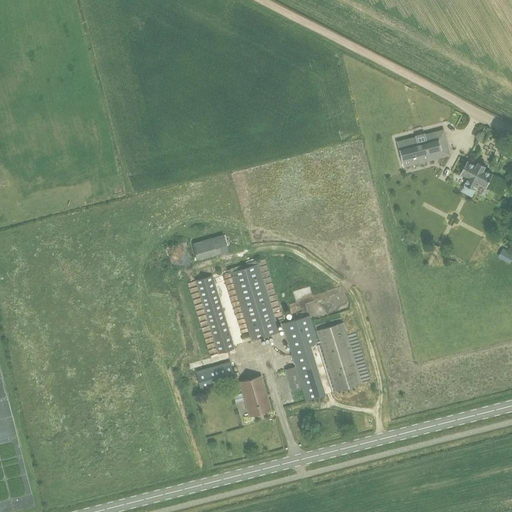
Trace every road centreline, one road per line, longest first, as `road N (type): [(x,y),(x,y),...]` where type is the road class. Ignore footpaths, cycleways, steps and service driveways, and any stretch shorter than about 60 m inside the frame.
road 1 (secondary): [(97,511),(511,406)]
road 2 (track): [(511,129),(258,0)]
